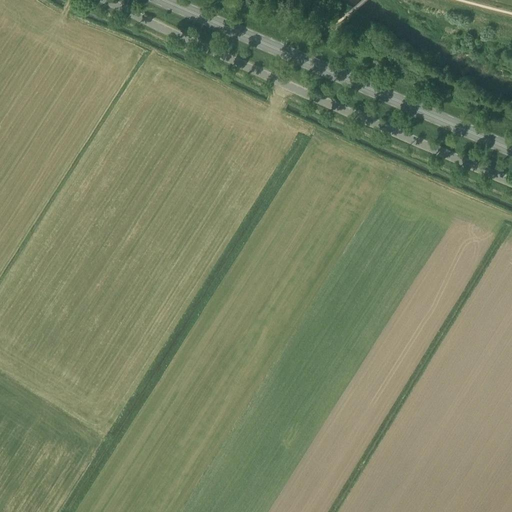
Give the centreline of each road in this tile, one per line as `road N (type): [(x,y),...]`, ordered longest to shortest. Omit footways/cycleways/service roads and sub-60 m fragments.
road 1 (unclassified): [(511,181),(101,0)]
road 2 (primary): [(511,151),(158,0)]
